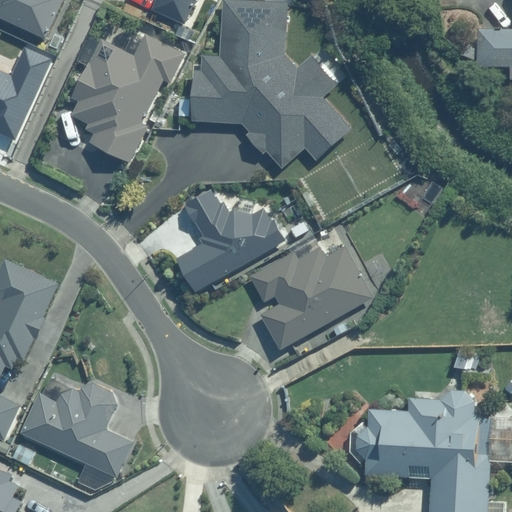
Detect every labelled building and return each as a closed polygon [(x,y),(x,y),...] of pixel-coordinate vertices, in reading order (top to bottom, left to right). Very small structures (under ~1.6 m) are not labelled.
[(290,4),(243,0),(228,0),(225,55),(209,54),(208,67),(197,67),(195,99),(182,98),(181,118),(249,122),(254,128),(248,133),(266,153),(270,150),(282,164),(308,142),(322,158),(355,131),(326,97),(340,85),(314,54),(301,66),(290,52),(290,4)] [(511,28),(481,29),(481,66),(511,65),(511,28)] [(144,124),(166,77),(174,81),(187,53),(146,34),(136,57),(114,47),(110,57),(96,51),(73,101),(80,104),(75,115),(93,123),(89,131),(95,134),(92,142),(133,160),(149,126),(144,124)] [(296,250),(254,275),(270,302),(279,297),(284,306),(262,319),(280,350),(377,293),(349,245),(330,256),(325,248),(302,261),(296,250)] [(9,257),(0,273),(0,299),(3,302),(0,308),(0,435),(6,439),(24,406),(0,392),(0,380),(9,364),(15,367),(21,356),(24,358),(35,336),(38,337),(48,317),(43,314),(59,284),(9,257)] [(60,400),(41,394),(28,434),(122,477),(137,443),(108,431),(120,405),(114,392),(96,384),(83,390),(75,389),(63,391),(60,400)] [(490,511),(495,420),(476,419),(477,399),(471,389),(453,389),(449,397),(413,396),(413,408),(371,407),(371,422),(358,431),(358,450),(370,459),(370,474),(414,476),(415,464),(436,465),(434,511),(490,511)]
